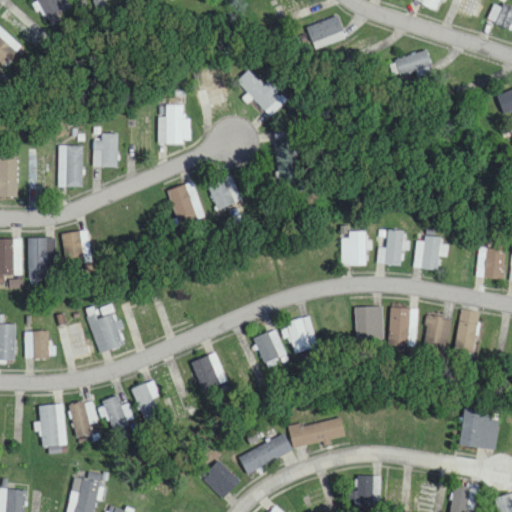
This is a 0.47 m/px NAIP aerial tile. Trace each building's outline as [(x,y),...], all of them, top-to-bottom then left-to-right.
[(37,0),(49,21),(71,9),(66,0),(37,0)] [(277,0),(281,18),(292,16),(293,20),(310,17),(307,0),(277,0)] [(440,0),(414,0),(413,1),(436,11),(440,0)] [(479,0),(454,0),(451,7),(478,20),(484,6),(478,4),(479,0)] [(511,27),(511,6),(491,6),(491,27),(511,27)] [(38,47),(48,33),(11,8),(1,22),(38,47)] [(316,51),(346,37),(336,16),(306,30),(316,51)] [(381,45),(376,34),(338,51),(343,62),(381,45)] [(16,53),(0,39),(0,62),(5,66),(16,53)] [(391,60),(394,77),(431,69),(428,53),(391,60)] [(201,74),(204,91),(199,92),(201,107),(224,103),(219,71),(201,74)] [(286,99),(247,72),(235,89),(274,116),(286,99)] [(165,118),(158,118),(158,145),(186,145),(186,119),(184,119),(184,106),(165,106),(165,118)] [(94,167),(118,167),(118,134),(101,134),(101,141),(94,141),(94,167)] [(285,182),(305,176),(293,136),(273,142),(285,182)] [(83,189),(83,147),(60,146),(60,189),(83,189)] [(30,172),(30,198),(46,198),(46,151),(36,151),(36,172),(30,172)] [(0,198),(17,198),(17,160),(0,160),(0,198)] [(220,212),(244,203),(233,176),(210,185),(220,212)] [(205,220),(191,184),(168,193),(181,229),(205,220)] [(384,266),(402,267),(404,232),(385,231),(384,266)] [(88,232),(62,236),(68,268),(93,264),(88,232)] [(365,267),(365,234),(341,234),(341,267),(365,267)] [(442,239),(421,237),(416,269),(436,272),(439,256),(447,257),(448,247),(441,246),(442,239)] [(47,239),(28,240),(30,281),(48,281),(47,239)] [(0,277),(20,277),(20,241),(0,240),(0,277)] [(478,280),(503,280),(503,250),(478,250),(478,280)] [(158,299),(171,330),(189,322),(176,292),(158,299)] [(124,313),(134,343),(158,334),(148,305),(124,313)] [(382,340),(382,307),(355,307),(355,340),(382,340)] [(409,345),(409,308),(390,308),(390,345),(409,345)] [(454,354),(471,357),(478,312),(461,310),(454,354)] [(99,354),(124,347),(115,315),(97,320),(94,311),(88,312),(99,354)] [(286,324),(295,354),(318,346),(308,317),(286,324)] [(448,348),(448,317),(425,317),(425,348),(448,348)] [(66,363),(89,358),(83,324),(59,328),(66,363)] [(0,361),(15,362),(15,326),(0,325),(0,361)] [(266,366),(286,357),(275,330),(254,339),(266,366)] [(26,361),(49,361),(49,333),(26,333),(26,361)] [(243,341),(225,348),(239,386),(261,378),(254,358),(250,359),(243,341)] [(202,390),(226,379),(215,353),(191,364),(202,390)] [(183,401),(181,372),(165,373),(167,402),(183,401)] [(152,400),(157,397),(150,382),(130,392),(143,417),(157,410),(152,400)] [(102,401),(112,431),(133,424),(127,405),(122,406),(119,396),(102,401)] [(70,405),(75,438),(93,435),(91,425),(96,424),(92,401),(70,405)] [(68,444),(63,404),(38,407),(42,447),(68,444)] [(494,450),(499,413),(464,408),(459,445),(494,450)] [(340,417),(289,429),(293,448),(345,436),(340,417)] [(238,456),(246,473),(292,452),(285,435),(238,456)] [(240,482),(218,461),(201,478),(223,499),(240,482)] [(68,511),(94,511),(100,482),(75,477),(68,511)] [(379,509),(379,477),(357,477),(357,509),(379,509)] [(386,511),(409,511),(409,478),(386,478),(386,511)] [(437,511),(439,482),(420,482),(419,511),(437,511)] [(321,488),(327,511),(333,511),(336,511),(329,485),(321,488)] [(473,511),(473,487),(453,487),(452,511),(473,511)] [(0,511),(23,511),(26,491),(2,489),(0,506),(0,511)]
